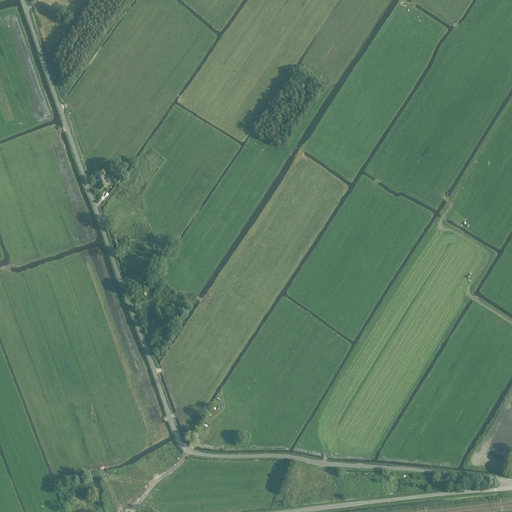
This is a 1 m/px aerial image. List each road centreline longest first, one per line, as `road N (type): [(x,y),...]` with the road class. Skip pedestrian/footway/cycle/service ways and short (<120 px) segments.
road 1 (unclassified): [(511,483),(273,455),(204,455),(182,446),(20,0)]
road 2 (track): [(444,147),(438,193),(452,203),(320,428),(325,460),(293,511)]
road 3 (unclassified): [(285,511),(511,486)]
road 4 (track): [(440,224),(486,251),(466,291),(511,322)]
road 5 (track): [(140,0),(59,108)]
road 6 (track): [(0,391),(43,511)]
